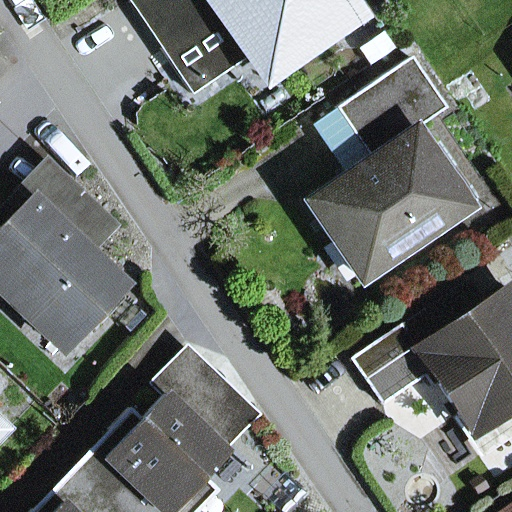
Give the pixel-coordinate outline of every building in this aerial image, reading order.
[(242,46),(291,55),(349,15),(339,0),(126,0),(164,55),(222,16),(242,46)] [(190,94),(248,55),(262,74),(291,55),(242,46),(222,16),(164,55),(190,94)] [(0,58),(0,75),(8,66),(0,58)] [(464,207),(412,130),(443,109),(409,58),(334,109),(368,158),(343,175),(304,202),(330,241),(355,224),(382,263),(464,207)] [(343,175),(368,158),(334,109),(309,126),(343,175)] [(0,225),(25,199),(83,255),(112,224),(59,174),(44,160),(0,206),(0,225)] [(83,255),(25,199),(0,225),(0,273),(5,278),(0,283),(0,292),(32,323),(41,312),(70,339),(71,340),(119,289),(83,255)] [(357,280),(382,263),(355,224),(330,241),(357,280)] [(511,297),(506,288),(471,312),(444,330),(428,307),(350,361),(380,405),(429,372),(471,433),(504,411),(511,410),(511,297)] [(471,312),(455,289),(428,307),(444,330),(471,312)] [(60,350),(70,339),(41,312),(32,323),(60,350)] [(254,415),(184,348),(151,384),(162,395),(220,450),(254,415)] [(111,511),(112,511),(191,511),(179,501),(201,477),(224,454),(220,450),(162,395),(139,420),(127,409),(106,430),(118,442),(102,459),(133,488),(111,511)] [(467,436),(483,458),(511,436),(511,410),(504,411),(471,433),(467,436)] [(110,511),(111,511),(133,488),(102,459),(118,442),(106,430),(31,510),(32,511),(50,511),(58,504),(66,511),(110,511)] [(179,501),(191,511),(194,511),(216,491),(201,477),(179,501)] [(511,511),(511,501),(495,511),(511,511)]
